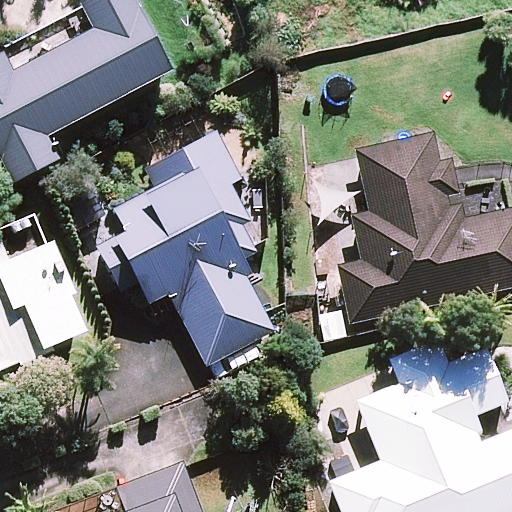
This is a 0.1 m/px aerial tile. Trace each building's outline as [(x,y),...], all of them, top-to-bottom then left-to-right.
[(169,64),(134,0),(86,0),(99,23),(12,71),(3,55),(0,56),(0,152),(14,178),(55,155),(43,133),(169,64)] [(235,175),(214,131),(181,147),(192,168),(85,221),(128,310),(167,291),(204,365),(270,333),(234,260),(263,245),(230,178),(235,175)] [(445,193),(431,131),(353,150),(368,211),(350,215),(362,262),(338,267),(351,323),(511,284),(511,187),(509,177),(445,193)] [(0,368),(91,330),(44,218),(0,236),(0,368)] [(327,483),(338,511),(511,511),(511,428),(481,441),(470,415),(506,401),(483,346),(446,361),(438,340),(387,361),(396,384),(354,402),(378,462),(327,483)] [(186,511),(171,470),(118,489),(123,503),(99,511),(186,511)]
